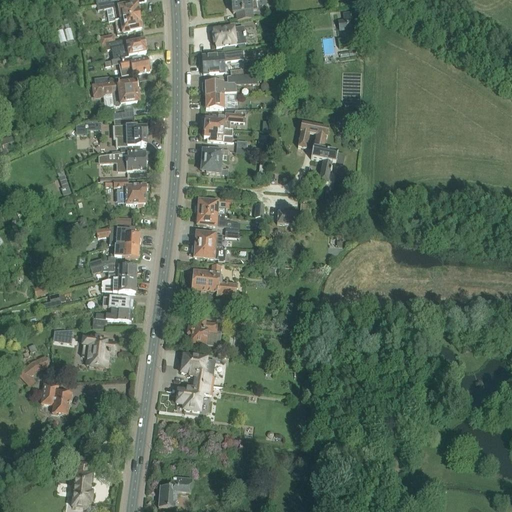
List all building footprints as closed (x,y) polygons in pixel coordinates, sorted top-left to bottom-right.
[(236,14),(237,22),(254,20),(253,12),(257,11),(256,3),(255,0),(230,0),(233,15),(236,14)] [(111,3),(97,6),(98,13),(108,11),(109,16),(110,24),(115,23),(140,19),(140,17),(140,16),(140,13),(139,12),(138,6),(125,8),(124,7),(119,8),(118,2),(111,3)] [(358,37),(355,14),(343,15),(344,23),(347,22),(347,26),(346,26),(347,28),(348,28),(348,31),(345,31),(347,39),(358,37)] [(140,19),(115,23),(116,31),(117,36),(121,35),(123,35),(123,36),(129,35),(129,33),(142,31),(141,26),(142,24),(141,21),(140,20),(140,19)] [(214,32),(216,48),(216,50),(236,47),(236,46),(246,45),(244,29),(234,30),(233,30),(214,32)] [(115,44),(114,36),(100,39),(102,46),(106,46),(115,44)] [(146,56),(145,51),(147,48),(146,45),(144,44),(144,43),(121,47),(120,43),(115,44),(106,46),(107,52),(110,51),(113,63),(123,61),(146,56)] [(223,57),(202,59),(203,77),(225,75),(224,61),(232,60),(232,62),(238,61),(238,54),(223,56),(223,57)] [(147,60),(120,65),(121,72),(120,72),(123,84),(134,82),(133,78),(150,75),(150,74),(151,72),(151,69),(149,68),(147,60)] [(205,86),(202,86),(203,93),(205,93),(205,98),(223,98),(227,98),(236,98),(238,98),(238,96),(236,95),(236,88),(258,85),(257,76),(244,77),(231,79),(227,79),(227,85),(205,85),(205,86)] [(140,105),(138,93),(140,90),(139,87),(137,86),(137,84),(120,87),(120,84),(92,87),(94,101),(106,99),(105,97),(113,96),(114,108),(116,110),(119,109),(120,108),(140,105)] [(206,105),(204,106),(204,109),(206,111),(206,112),(224,111),(224,110),(232,110),(232,101),(236,101),(236,98),(227,98),(223,98),(205,98),(206,105)] [(203,124),(203,130),(227,132),(228,124),(244,125),(245,112),(235,113),(234,116),(225,115),(225,119),(209,118),(209,121),(205,121),(205,124),(203,124)] [(134,119),(133,113),(114,115),(114,121),(134,119)] [(135,126),(134,119),(114,121),(115,128),(135,126)] [(301,135),(298,150),(306,151),(309,136),(316,138),(314,150),(313,150),(311,161),(323,163),(319,179),(319,183),(328,185),(329,181),(331,173),(332,173),(332,171),(331,171),(332,165),(336,166),(336,165),(343,167),(345,156),(338,155),(324,152),(326,140),(327,140),(327,139),(328,132),(329,131),(328,131),(327,130),(319,129),(318,129),(311,127),(310,127),(303,126),(302,126),(302,127),(300,133),(300,134),(301,135)] [(3,133),(6,139),(18,134),(15,127),(3,133)] [(146,148),(146,139),(147,139),(147,133),(148,133),(148,129),(144,129),(144,130),(137,131),(136,129),(113,129),(113,143),(115,143),(116,149),(120,149),(120,156),(137,155),(140,155),(139,149),(140,149),(140,150),(142,150),(142,149),(146,148)] [(203,130),(202,137),(204,137),(204,140),(207,140),(207,143),(228,145),(232,145),(233,132),(227,132),(203,130)] [(20,146),(16,136),(6,140),(10,150),(20,146)] [(201,155),(201,161),(203,161),(203,163),(223,164),(230,164),(230,152),(208,151),(208,153),(204,152),(203,155),(201,155)] [(146,173),(146,154),(140,155),(137,155),(120,156),(111,156),(112,162),(125,161),(125,158),(128,158),(128,161),(126,161),(126,164),(119,164),(120,174),(146,173)] [(200,165),(200,171),(202,171),(202,173),(207,173),(207,175),(228,177),(229,172),(223,171),(222,171),(223,164),(203,163),(203,165),(200,165)] [(146,198),(146,191),(148,191),(148,187),(128,188),(128,182),(105,184),(105,189),(114,188),(114,191),(125,190),(126,199),(121,199),(121,206),(125,205),(126,207),(136,207),(145,206),(145,198),(146,198)] [(196,207),(196,215),(220,217),(224,218),(225,210),(229,211),(229,208),(233,209),(233,202),(226,201),(225,205),(199,203),(199,208),(196,207)] [(310,217),(311,206),(300,206),(300,215),(289,214),(289,211),(284,211),(284,214),(278,214),(277,226),(302,228),(303,216),(310,217)] [(256,207),(255,220),(263,221),(264,207),(256,207)] [(219,230),(220,217),(196,215),(195,223),(198,223),(197,228),(219,230)] [(236,225),(226,225),(225,234),(235,235),(236,225)] [(109,239),(109,247),(111,247),(114,247),(116,248),(139,249),(139,250),(139,247),(140,246),(140,245),(140,244),(140,243),(140,242),(140,241),(140,240),(140,238),(132,237),(132,233),(116,232),(117,229),(110,229),(110,230),(111,238),(109,239)] [(110,230),(96,232),(98,241),(109,239),(111,238),(110,230)] [(194,240),(193,248),(217,249),(218,237),(197,235),(196,240),(194,240)] [(236,252),(237,242),(228,242),(227,252),(236,252)] [(138,261),(139,258),(139,256),(140,254),(140,251),(139,249),(116,248),(111,247),(111,257),(108,257),(108,262),(104,263),(105,266),(106,265),(114,264),(117,264),(117,260),(125,260),(125,262),(125,264),(127,264),(127,262),(130,262),(130,261),(138,261)] [(193,248),(193,255),(195,255),(195,260),(218,262),(218,264),(224,264),(225,257),(225,250),(217,249),(193,248)] [(105,266),(99,268),(101,273),(108,274),(108,282),(111,282),(136,283),(136,269),(117,268),(117,264),(114,264),(106,265),(105,266)] [(220,269),(212,268),(211,275),(194,273),(192,293),(201,294),(201,297),(206,298),(206,294),(217,295),(217,298),(235,300),(236,288),(227,287),(228,283),(222,283),(222,280),(219,280),(220,269)] [(265,271),(265,280),(274,280),(274,271),(265,271)] [(102,284),(101,295),(113,295),(119,296),(119,295),(135,296),(136,283),(111,282),(108,282),(102,284)] [(48,295),(46,286),(34,290),(36,298),(48,295)] [(50,305),(44,306),(45,311),(62,307),(59,295),(49,298),(50,305)] [(134,309),(134,304),(133,303),(133,302),(109,300),(109,301),(103,300),(102,310),(111,310),(111,312),(132,313),(132,310),(134,309)] [(133,320),(133,316),(132,315),(132,313),(111,312),(111,317),(96,316),(96,321),(93,320),(92,330),(107,331),(107,323),(131,325),(132,321),(133,320)] [(218,327),(188,323),(186,332),(188,332),(188,338),(191,339),(192,339),(191,347),(206,349),(206,348),(219,349),(221,335),(217,334),(218,327)] [(73,331),(55,332),(53,342),(72,345),(73,331)] [(87,368),(96,369),(97,365),(107,366),(108,356),(110,357),(110,355),(109,355),(109,353),(115,353),(116,346),(102,344),(103,340),(91,338),(90,340),(84,339),(82,358),(88,359),(87,368)] [(24,371),(18,376),(28,386),(33,382),(30,378),(37,373),(46,369),(49,368),(45,358),(42,359),(32,364),(24,370),(24,371)] [(216,362),(187,359),(186,367),(182,367),(181,375),(189,376),(189,379),(193,380),(192,386),(212,389),(216,362)] [(70,408),(71,396),(57,394),(58,388),(44,386),(41,407),(52,408),(52,416),(67,418),(69,408),(70,408)] [(211,398),(212,389),(192,386),(191,392),(187,391),(186,394),(178,393),(176,406),(185,407),(184,412),(199,414),(202,397),(211,398)] [(91,506),(93,494),(89,493),(92,472),(88,471),(88,466),(79,464),(78,473),(75,473),(71,509),(87,511),(88,506),(91,506)] [(160,489),(158,510),(176,511),(177,496),(191,498),(192,482),(171,480),(170,490),(160,489)]
